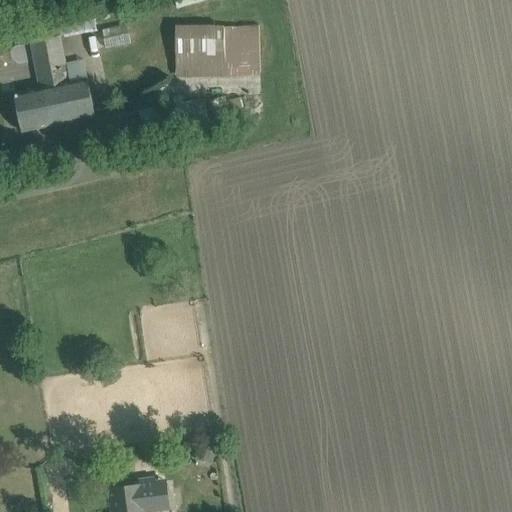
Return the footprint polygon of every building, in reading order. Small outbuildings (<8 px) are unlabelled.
[(96,117),(88,79),(70,83),(60,36),(97,28),(93,8),(76,11),(77,13),(57,17),(57,18),(29,24),(33,41),(31,42),(40,89),(14,94),(22,132),(96,117)] [(106,48),(132,43),(128,24),(102,29),(106,48)] [(261,75),(260,25),(177,25),(179,76),(261,75)] [(209,100),(213,122),(246,115),(242,98),(227,101),(226,97),(209,100)] [(174,127),(208,126),(207,100),(189,101),(189,102),(173,102),(174,127)] [(203,441),(200,450),(214,456),(217,446),(203,441)] [(110,489),(113,511),(145,511),(170,508),(167,486),(142,489),(141,485),(110,489)]
